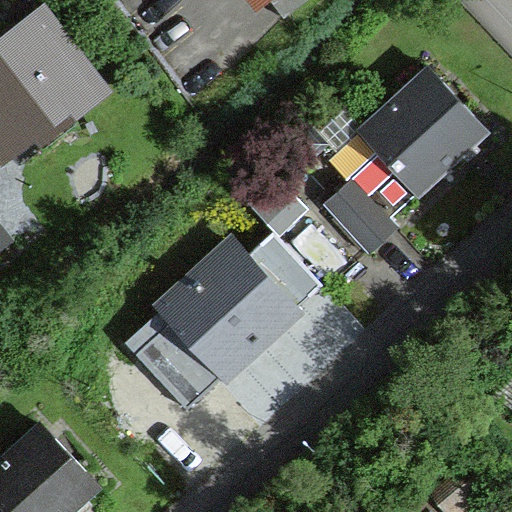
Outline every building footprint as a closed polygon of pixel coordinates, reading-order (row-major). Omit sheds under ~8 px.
[(264,0),(280,19),(304,0),(264,0)] [(33,131),(88,89),(39,25),(19,40),(10,29),(0,37),(0,141),(26,121),(33,131)] [(481,133),(422,70),(356,130),(375,151),(345,179),(347,181),(321,204),(362,249),(388,225),(383,220),(412,193),(414,195),(481,133)] [(239,203),(219,182),(201,199),(221,221),(239,203)] [(220,372),(287,311),(228,247),(162,308),(220,372)] [(195,403),(155,358),(129,382),(168,426),(195,403)] [(0,511),(66,511),(93,488),(34,425),(0,456),(0,511)]
